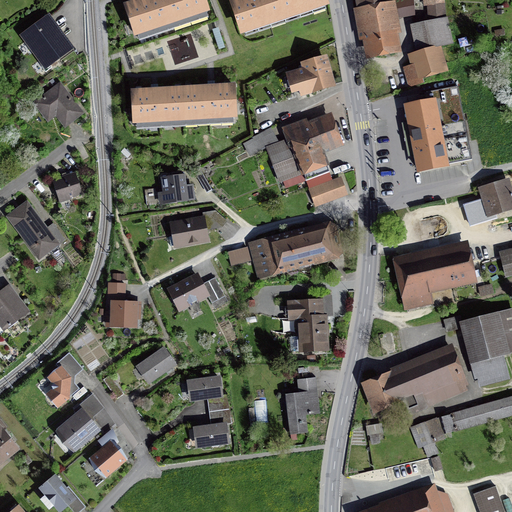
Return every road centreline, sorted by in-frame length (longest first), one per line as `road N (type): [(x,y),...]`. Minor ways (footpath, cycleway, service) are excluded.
road 1 (secondary): [(331,511),(373,253),(371,187),(341,0)]
road 2 (track): [(511,475),(457,489),(435,482),(331,488)]
road 3 (residential): [(104,511),(151,470),(100,390)]
road 4 (track): [(373,253),(511,235)]
